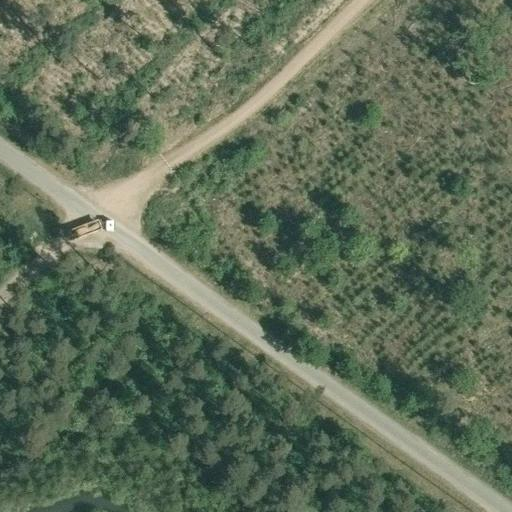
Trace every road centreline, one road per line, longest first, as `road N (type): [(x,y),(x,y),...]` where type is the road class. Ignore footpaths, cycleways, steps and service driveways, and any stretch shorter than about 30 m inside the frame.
road 1 (unclassified): [(495,511),(0,157)]
road 2 (track): [(366,0),(249,109),(85,220)]
